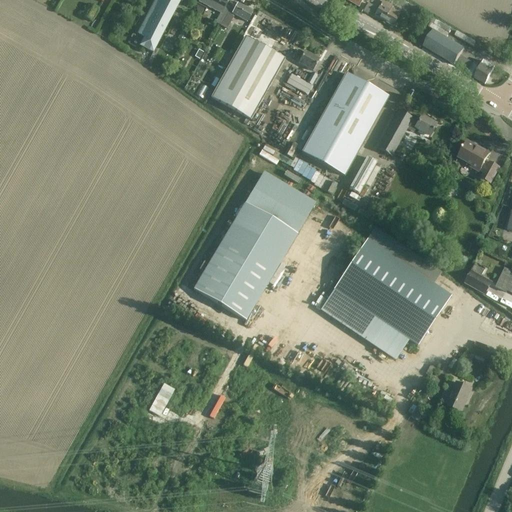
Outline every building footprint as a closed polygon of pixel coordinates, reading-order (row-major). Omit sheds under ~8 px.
[(156,15),(169,22),(180,0),(154,0),(146,16),(153,20),(156,15)] [(219,27),(229,8),(226,6),(229,0),(197,0),(199,1),(198,3),(219,15),(214,24),(219,27)] [(344,0),(358,9),(362,0),(344,0)] [(392,28),(399,16),(390,11),(391,9),(382,4),(374,18),(392,28)] [(81,17),(91,22),(98,11),(88,5),(81,17)] [(229,8),(219,27),(226,31),(234,17),(246,24),(252,14),(237,5),(234,11),(229,8)] [(367,16),(372,8),(367,5),(362,13),(367,16)] [(416,9),(412,17),(418,21),(423,13),(416,9)] [(152,54),(169,22),(156,15),(153,20),(146,16),(136,35),(143,39),(139,47),(152,54)] [(466,74),(472,64),(460,57),(464,50),(432,31),(422,48),(466,74)] [(177,39),(173,46),(179,49),(183,43),(177,39)] [(250,122),(284,61),(244,39),(210,99),(250,122)] [(225,53),(219,63),(226,67),(232,57),(234,53),(230,51),(228,54),(225,53)] [(312,73),(319,62),(304,53),(297,64),(312,73)] [(484,86),(492,73),(495,68),(484,61),(480,66),(473,79),(484,86)] [(174,68),(170,76),(174,78),(178,70),(174,68)] [(306,84),(288,74),(283,83),(304,95),(309,86),(311,87),(317,77),(311,74),(306,84)] [(344,178),(388,99),(345,75),(301,154),(344,178)] [(417,124),(411,121),(412,120),(398,113),(377,151),(391,158),(406,131),(413,135),(415,131),(429,139),(436,126),(421,117),(417,124)] [(489,155),(466,143),(463,149),(462,149),(461,150),(462,151),(458,159),(472,166),(471,168),(479,172),(484,174),(481,179),(490,184),(499,168),(489,163),(489,164),(485,162),(489,155)] [(358,196),(376,164),(366,159),(349,191),(358,196)] [(361,204),(381,168),(377,166),(359,198),(348,192),(346,196),(361,204)] [(244,205),(193,291),(246,322),(297,236),(244,205)] [(367,241),(333,291),(346,300),(333,319),(358,336),(371,316),(408,342),(417,347),(450,297),(433,286),(367,241)] [(485,296),(491,284),(480,279),(486,270),(475,264),(470,274),(465,286),(485,296)] [(511,273),(505,269),(495,289),(505,294),(508,289),(511,291),(511,273)] [(461,415),(472,391),(455,383),(445,407),(461,415)]
